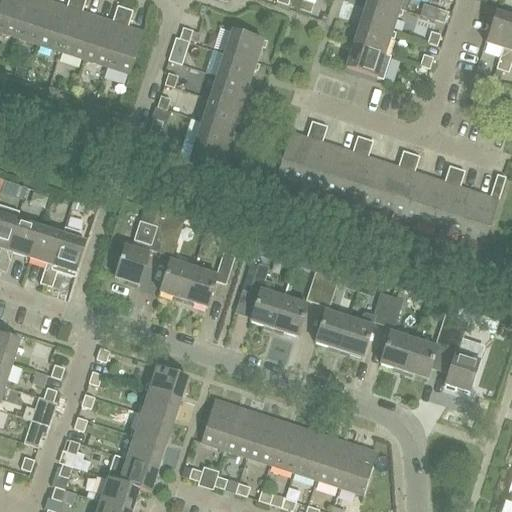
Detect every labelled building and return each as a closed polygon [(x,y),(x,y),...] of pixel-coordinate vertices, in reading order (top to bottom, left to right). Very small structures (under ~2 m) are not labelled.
[(0,34),(15,39),(27,0),(1,0),(0,3),(0,34)] [(38,47),(51,5),(36,0),(27,0),(15,39),(38,47)] [(60,54),(77,0),(69,0),(66,10),(51,5),(38,47),(60,54)] [(83,62),(97,20),(82,15),(86,0),(77,0),(60,54),(83,62)] [(290,0),(277,0),(276,5),(287,8),(290,0)] [(368,0),(368,1),(399,11),(402,0),(368,0)] [(403,12),(399,11),(368,1),(360,24),(391,34),(397,17),(401,19),(403,12)] [(313,6),(302,3),(299,12),(310,16),(313,6)] [(106,69),(125,11),(117,8),(112,24),(97,20),(83,62),(106,69)] [(125,11),(106,69),(130,77),(143,35),(128,29),(133,13),(125,11)] [(434,23),(444,26),(448,15),(438,12),(434,23)] [(507,56),(511,41),(511,20),(495,15),(485,45),(502,51),(501,54),(507,56)] [(395,35),(391,34),(360,24),(353,47),(384,57),(389,40),(393,42),(395,35)] [(192,33),(183,30),(179,42),(189,45),(192,33)] [(255,66),(260,49),(264,51),(267,44),(232,32),(224,56),(255,66)] [(427,46),(437,49),(440,38),(431,34),(427,46)] [(501,54),(498,63),(511,67),(511,62),(511,41),(507,56),(501,54)] [(388,58),(384,57),(353,47),(345,71),(376,81),(382,63),(386,65),(388,58)] [(181,67),(185,56),(172,52),(168,63),(181,67)] [(259,67),(255,66),(224,56),(217,79),(247,89),(248,89),(253,72),(257,74),(259,67)] [(420,69),(429,72),(433,60),(423,57),(420,69)] [(498,63),(496,71),(508,75),(511,67),(498,63)] [(30,69),(19,65),(15,77),(26,81),(30,69)] [(168,76),(164,87),(174,90),(177,79),(168,76)] [(252,90),(248,89),(247,89),(217,79),(209,102),(240,112),(240,111),(245,95),(250,96),(252,90)] [(412,92),(421,95),(425,84),(416,81),(412,92)] [(170,102),(161,99),(157,110),(166,113),(170,102)] [(244,113),(240,111),(240,112),(209,102),(202,124),(233,135),(233,134),(238,118),(242,119),(244,113)] [(163,125),(153,122),(149,133),(159,136),(163,125)] [(237,136),(233,134),(233,135),(202,124),(194,147),(225,157),(231,141),(235,142),(237,136)] [(300,185),(319,127),(311,124),(306,141),(290,135),(276,177),(300,185)] [(323,192),(337,150),(322,146),(327,129),(319,127),(300,185),(323,192)] [(346,200),(365,142),(357,139),(352,155),(337,150),(323,192),(346,200)] [(369,207),(382,165),(367,160),(372,144),(365,142),(346,200),(369,207)] [(155,148),(145,145),(142,157),(151,160),(155,148)] [(229,158),(225,157),(194,147),(187,171),(218,181),(223,164),(227,165),(229,158)] [(392,215),(411,157),(403,154),(397,170),(382,165),(369,207),(392,215)] [(415,222),(429,180),(414,175),(419,159),(411,157),(392,215),(415,222)] [(438,230),(457,172),(449,169),(444,185),(429,180),(415,222),(438,230)] [(460,237),(474,195),(459,190),(465,174),(457,172),(438,230),(460,237)] [(484,245),(485,241),(505,180),(497,177),(489,200),(474,195),(460,237),(484,245)] [(73,205),(71,211),(80,214),(82,208),(83,208),(73,205)] [(160,256),(165,241),(170,227),(173,217),(144,208),(139,223),(157,228),(153,241),(151,246),(135,240),(131,251),(124,248),(114,280),(139,288),(149,256),(148,256),(149,252),(160,256)] [(10,241),(16,222),(0,216),(0,250),(0,251),(0,254),(5,256),(10,241)] [(5,256),(0,254),(0,263),(9,267),(13,255),(29,260),(36,241),(39,230),(16,222),(10,241),(5,256)] [(172,260),(178,241),(181,231),(170,227),(160,256),(172,260)] [(61,241),(62,237),(39,230),(36,241),(29,260),(46,266),(45,269),(51,271),(61,241)] [(51,271),(45,269),(42,277),(54,281),(57,274),(74,280),(86,245),(78,242),(80,235),(64,230),(62,237),(61,241),(51,271)] [(193,271),(183,302),(207,310),(215,284),(225,287),(235,259),(223,255),(216,278),(193,271)] [(0,263),(0,273),(6,275),(9,267),(0,263)] [(183,302),(193,271),(169,263),(159,295),(183,302)] [(274,286),(264,283),(268,270),(258,266),(249,295),(258,298),(250,324),(273,332),(283,300),(270,296),(274,286)] [(326,278),(317,307),(329,310),(341,272),(330,268),(326,278)] [(326,278),(315,274),(306,303),(317,307),(326,278)] [(42,277),(39,286),(52,290),(54,281),(42,277)] [(380,295),(372,318),(366,316),(362,319),(360,325),(348,321),(338,353),(362,360),(372,329),(373,325),(382,328),(391,299),(380,295)] [(391,299),(382,328),(393,331),(403,303),(391,299)] [(283,300),(273,332),(297,339),(307,308),(283,300)] [(447,349),(456,320),(459,310),(442,305),(439,316),(444,317),(435,345),(447,349)] [(338,353),(348,321),(325,313),(314,345),(338,353)] [(468,324),(456,320),(447,349),(458,352),(457,356),(454,355),(444,387),(469,395),(479,363),(483,351),(461,344),(462,340),(468,324)] [(403,374),(413,342),(389,334),(379,366),(403,374)] [(0,362),(11,366),(19,343),(0,336),(0,362)] [(413,342),(403,374),(427,381),(437,350),(413,342)] [(109,354),(100,351),(96,362),(105,366),(109,354)] [(0,362),(0,387),(4,389),(11,366),(0,362)] [(51,379),(60,382),(64,371),(54,368),(51,379)] [(149,393),(180,403),(187,379),(156,369),(151,387),(146,386),(144,392),(149,393)] [(42,390),(46,378),(34,374),(30,386),(42,390)] [(101,378),(92,375),(88,386),(98,389),(101,378)] [(43,402),(53,405),(56,394),(47,390),(43,402)] [(172,426),(180,403),(149,393),(143,410),(139,408),(137,415),(141,416),(172,426)] [(94,401),(85,398),(81,409),(90,412),(94,401)] [(224,453),(238,411),(214,403),(200,445),(224,453)] [(26,409),(22,421),(31,423),(34,412),(26,409)] [(247,460),(261,418),(238,411),(224,453),(247,460)] [(53,418),(39,414),(34,412),(31,423),(49,429),(53,418)] [(165,449),(172,426),(141,416),(136,433),(132,431),(130,438),(134,439),(165,449)] [(270,467),(283,425),(261,418),(247,460),(270,467)] [(87,424),(77,420),(73,432),(83,435),(83,434),(86,426),(87,424)] [(293,475),(307,433),(283,425),(270,467),(293,475)] [(94,429),(86,426),(83,434),(91,436),(94,429)] [(316,482),(330,440),(307,433),(293,475),(316,482)] [(28,448),(37,451),(40,440),(31,437),(28,448)] [(157,472),(165,449),(134,439),(128,455),(124,454),(122,461),(126,462),(157,472)] [(339,490),(353,448),(330,440),(316,482),(339,490)] [(79,447),(70,443),(66,455),(75,458),(79,447)] [(353,448),(339,490),(363,498),(376,456),(353,448)] [(126,462),(122,461),(115,458),(108,480),(115,483),(138,491),(138,492),(149,496),(157,472),(126,462)] [(21,471),(30,475),(34,463),(24,460),(21,471)] [(72,470),(62,467),(58,478),(68,481),(72,470)] [(192,471),(189,481),(200,485),(203,475),(192,471)] [(215,479),(212,488),(224,492),(227,483),(215,479)] [(115,483),(108,480),(102,498),(98,497),(96,503),(100,505),(100,504),(123,511),(131,511),(138,492),(138,491),(115,483)] [(238,486),(235,496),(246,500),(250,490),(238,486)] [(64,493),(55,490),(51,501),(60,504),(64,493)] [(261,494),(258,503),(269,507),(272,497),(261,494)] [(284,501),(281,511),(284,511),(293,511),(296,505),(284,501)]
